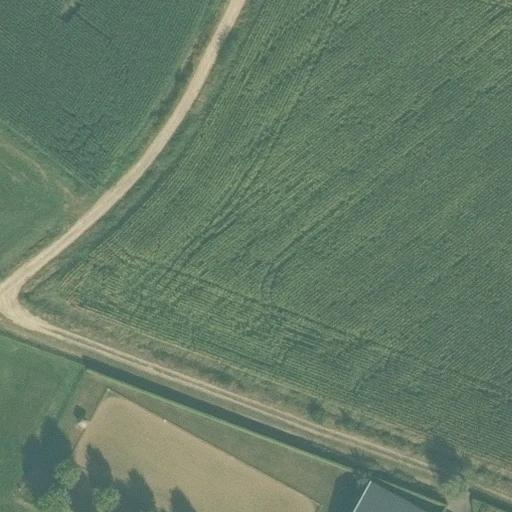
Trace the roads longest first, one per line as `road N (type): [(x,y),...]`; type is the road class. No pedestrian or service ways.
road 1 (track): [(0,308),(511,496)]
road 2 (track): [(241,0),(203,77),(126,184),(0,295)]
